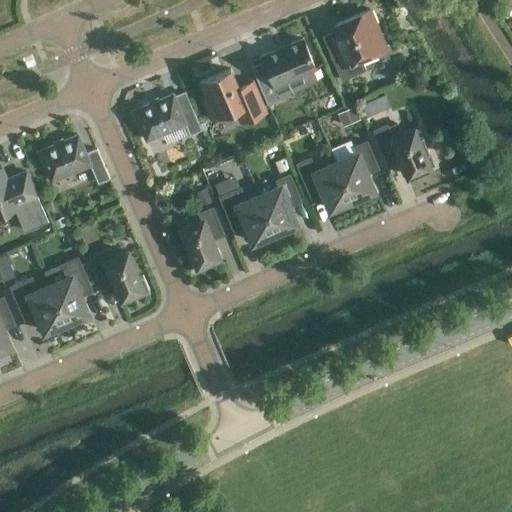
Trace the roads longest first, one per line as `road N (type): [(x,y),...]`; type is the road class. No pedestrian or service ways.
road 1 (unclassified): [(240,433),(511,309)]
road 2 (residential): [(185,315),(440,206),(445,217)]
road 3 (residential): [(185,315),(89,89)]
road 4 (residential): [(89,89),(300,0)]
road 5 (residential): [(0,395),(185,315)]
road 6 (unclassified): [(100,511),(240,433)]
road 7 (residential): [(240,433),(185,315)]
